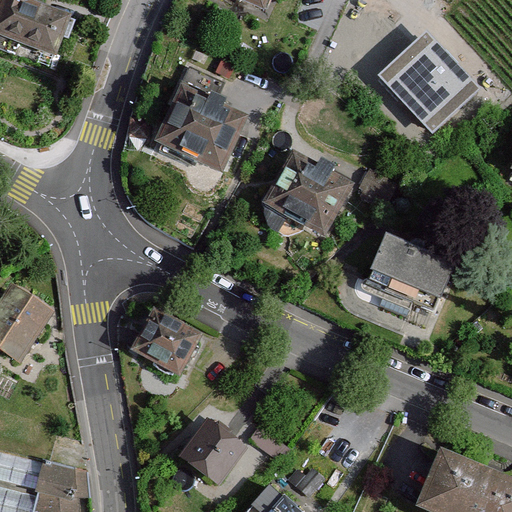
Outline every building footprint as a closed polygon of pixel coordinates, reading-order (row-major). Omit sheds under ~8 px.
[(24,0),(0,0),(0,43),(50,62),(67,19),(23,2),(24,0)] [(223,0),(259,15),(265,0),(223,0)] [(377,74),(433,134),(481,88),(427,30),(377,74)] [(192,62),(156,147),(224,176),(251,111),(218,97),(227,77),(192,62)] [(282,152),(254,209),(259,212),(260,222),(264,229),(271,236),(280,238),(290,236),(296,231),(319,241),(347,185),(282,152)] [(400,187),(369,171),(359,189),(390,205),(400,187)] [(384,234),(364,282),(432,311),(453,263),(384,234)] [(11,288),(0,304),(0,346),(19,359),(49,313),(11,288)] [(126,357),(172,383),(195,342),(148,316),(126,357)] [(183,455),(223,485),(251,448),(211,418),(183,455)] [(511,511),(511,480),(443,450),(418,508),(427,511),(511,511)] [(35,462),(23,511),(71,511),(72,504),(78,504),(81,471),(35,462)] [(239,511),(301,511),(268,481),(239,511)]
